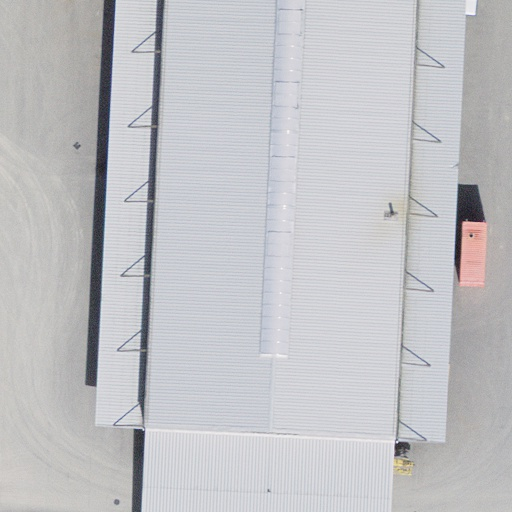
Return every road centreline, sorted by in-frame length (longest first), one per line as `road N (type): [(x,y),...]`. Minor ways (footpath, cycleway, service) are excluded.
road 1 (unknown): [(3,462),(511,488)]
road 2 (unknown): [(25,0),(3,462)]
